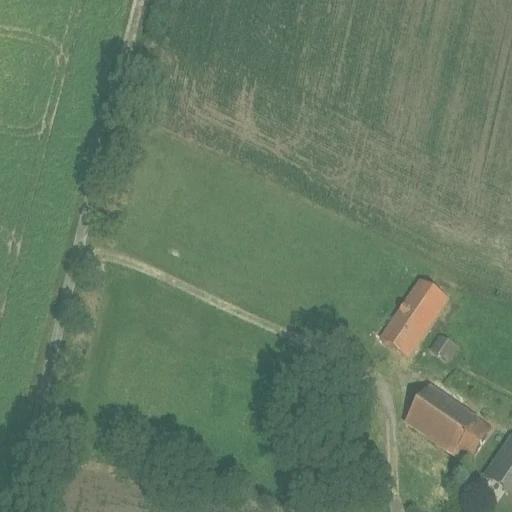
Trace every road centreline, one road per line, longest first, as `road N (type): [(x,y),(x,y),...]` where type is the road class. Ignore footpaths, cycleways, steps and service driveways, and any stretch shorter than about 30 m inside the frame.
road 1 (unclassified): [(14,511),(139,0)]
road 2 (track): [(72,272),(83,259),(112,254),(349,363)]
